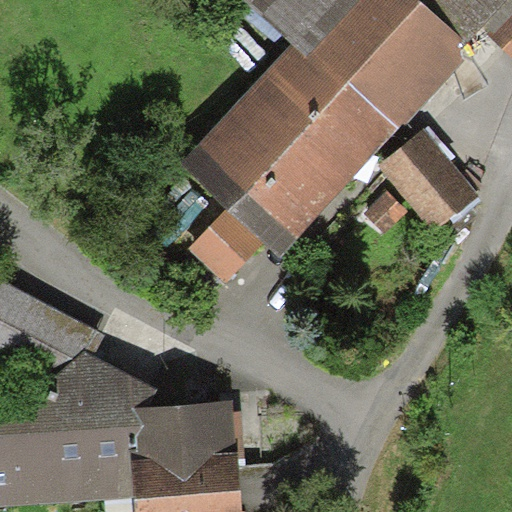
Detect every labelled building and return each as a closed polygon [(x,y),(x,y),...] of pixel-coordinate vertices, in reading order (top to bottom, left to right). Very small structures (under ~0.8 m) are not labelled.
[(299,47),(185,172),(228,213),(261,244),(280,262),(463,63),(462,56),(466,46),(414,0),(364,0),(312,58),(299,47)] [(482,28),(507,0),(246,0),(299,47),(312,58),(364,0),(414,0),(466,46),(482,28)] [(511,0),(507,0),(482,28),(511,55),(511,0)] [(479,200),(426,133),(383,167),(436,234),(479,200)] [(261,244),(228,213),(191,250),(223,282),(261,244)] [(129,511),(245,511),(241,461),(236,406),(158,413),(157,395),(92,361),(103,340),(0,285),(0,384),(34,403),(0,433),(0,511),(22,511),(128,502),(129,511)]
